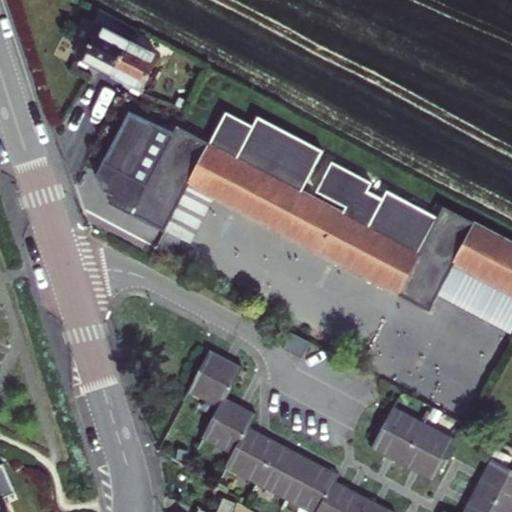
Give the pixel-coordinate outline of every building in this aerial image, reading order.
[(68,48),(97,65),(116,29),(86,13),(68,48)] [(119,31),(116,29),(97,65),(126,81),(145,45),(119,31)] [(125,206),(167,126),(117,99),(81,166),(86,183),(110,195),(113,190),(121,194),(114,207),(148,225),(151,221),(125,206)] [(204,136),(295,184),(317,144),(252,110),(247,120),(220,105),(204,136)] [(204,136),(171,118),(167,126),(125,206),(151,221),(158,225),(183,181),(209,195),(419,308),(445,261),(511,295),(511,240),(436,199),(430,210),(410,246),(335,206),(295,184),(204,136)] [(410,246),(430,210),(380,184),(376,191),(361,183),(365,175),(326,153),(309,185),(338,200),(335,206),(410,246)] [(158,225),(184,240),(209,195),(183,181),(158,225)] [(304,346),(285,335),(279,345),(292,352),(299,356),(304,346)] [(235,370),(205,352),(182,390),(214,408),(196,439),(223,455),(217,466),(301,511),(378,511),(324,481),(327,475),(240,426),(247,414),(219,400),(235,370)] [(444,441),(385,408),(362,448),(423,482),(444,441)] [(501,511),(511,494),(511,478),(479,461),(451,511),(433,511),(432,511),(431,511),(501,511)] [(0,511),(10,511),(4,499),(16,494),(3,465),(0,466),(0,511)]
